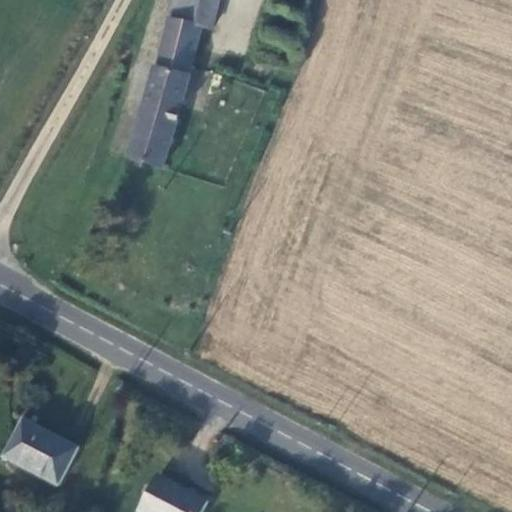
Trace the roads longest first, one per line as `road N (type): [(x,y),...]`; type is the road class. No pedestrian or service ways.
road 1 (secondary): [(0,287),(430,511)]
road 2 (unclassified): [(0,218),(117,0)]
